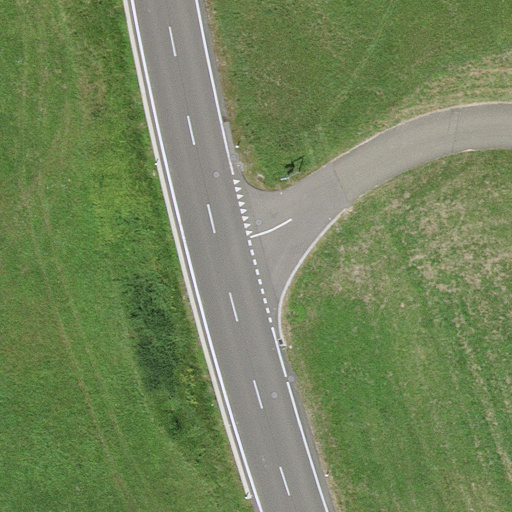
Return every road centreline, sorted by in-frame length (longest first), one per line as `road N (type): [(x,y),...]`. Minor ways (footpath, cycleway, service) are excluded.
road 1 (unclassified): [(217,277),(358,176),(435,132),(511,124)]
road 2 (tertiary): [(217,277),(153,0)]
road 3 (tertiary): [(285,511),(217,277)]
